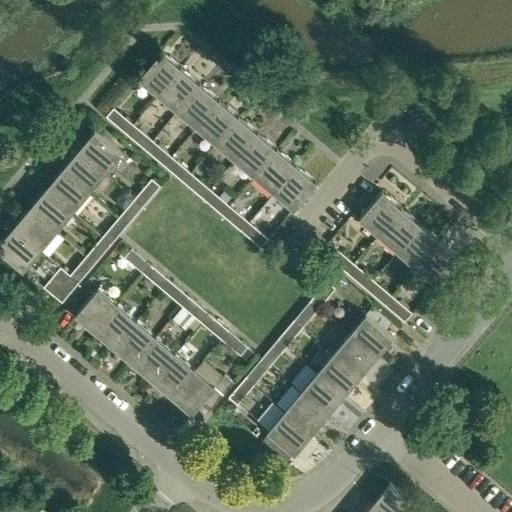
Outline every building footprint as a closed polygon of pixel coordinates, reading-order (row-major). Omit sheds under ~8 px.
[(181,67),(161,50),(138,77),(158,93),(181,67)] [(181,67),(158,93),(178,110),(200,83),(181,67)] [(200,83),(178,110),(197,126),(220,99),(200,83)] [(220,99),(197,126),(216,142),(239,115),(220,99)] [(107,116),(126,132),(133,124),(113,108),(107,116)] [(239,115),(216,142),(236,159),(259,132),(239,115)] [(133,124),(126,132),(145,149),(152,140),(133,124)] [(94,129),(78,149),(105,172),(121,152),(94,129)] [(255,175),(278,148),(259,132),(236,159),(255,175)] [(152,140),(145,149),(164,165),(171,157),(152,140)] [(296,164),(278,148),(255,175),(274,191),(296,164)] [(78,149),(61,168),(88,191),(105,172),(78,149)] [(171,157),(164,165),(184,181),(191,173),(171,157)] [(296,164),(274,191),(294,208),(317,181),(296,164)] [(61,168),(45,188),(72,211),(88,191),(61,168)] [(210,189),(191,173),(184,181),(203,198),(210,189)] [(135,197),(144,204),(159,185),(151,178),(135,197)] [(29,207),(56,230),(72,211),(45,188),(29,207)] [(203,198),(223,214),(230,206),(210,189),(203,198)] [(382,190),(360,217),(380,234),(402,207),(382,190)] [(144,204),(135,197),(119,216),(127,223),(144,204)] [(249,222),(230,206),(223,214),(242,230),(249,222)] [(40,249),(56,230),(29,207),(12,226),(40,249)] [(421,223),(402,207),(380,234),(399,250),(421,223)] [(103,236),(111,243),(127,223),(119,216),(103,236)] [(268,238),(249,222),(242,230),(260,246),(268,238)] [(421,223),(399,250),(418,266),(441,239),(421,223)] [(0,241),(0,249),(23,269),(40,249),(12,226),(0,241)] [(86,255),(95,262),(111,243),(103,236),(86,255)] [(460,256),(441,239),(418,266),(437,282),(460,256)] [(327,255),(334,260),(347,272),(354,264),(334,247),(327,255)] [(143,272),(150,264),(131,248),(124,256),(143,272)] [(70,274),(78,281),(95,262),(86,255),(70,274)] [(150,264),(143,272),(163,289),(169,280),(150,264)] [(354,264),(347,272),(367,288),(374,280),(354,264)] [(61,266),(44,285),(53,294),(62,301),(78,281),(70,274),(61,266)] [(169,280),(163,289),(182,305),(189,297),(169,280)] [(374,280),(367,288),(386,304),(393,296),(374,280)] [(327,281),(310,300),(318,307),(335,288),(327,281)] [(95,330),(118,303),(98,287),(75,313),(95,330)] [(393,296),(386,304),(405,320),(412,312),(393,296)] [(189,297),(182,305),(201,321),(208,313),(189,297)] [(302,326),(318,307),(310,300),(294,320),(302,326)] [(137,319),(118,303),(95,330),(114,346),(137,319)] [(221,338),(228,329),(208,313),(201,321),(221,338)] [(366,313),(349,333),(376,355),(393,336),(366,313)] [(133,362),(156,335),(137,319),(114,346),(133,362)] [(286,346),(302,326),(294,320),(277,339),(286,346)] [(228,329),(221,338),(240,354),(247,346),(228,329)] [(349,333),(333,352),(360,374),(376,355),(349,333)] [(133,362),(153,378),(176,352),(156,335),(133,362)] [(269,365),(286,346),(277,339),(261,358),(269,365)] [(176,352),(153,378),(172,395),(195,368),(176,352)] [(333,352),(317,371),(344,393),(360,374),(333,352)] [(253,385),(269,365),(261,358),(245,378),(253,385)] [(215,384),(195,368),(172,395),(192,411),(215,384)] [(328,413),(344,393),(317,371),(301,390),(328,413)] [(215,384),(214,385),(223,393),(234,380),(224,373),(215,384)] [(253,385),(245,378),(229,396),(237,403),(253,385)] [(311,432),(328,413),(301,390),(284,410),(311,432)] [(294,452),(311,432),(284,410),(268,429),(294,452)] [(389,482),(372,502),(384,511),(410,511),(416,505),(389,482)] [(22,511),(28,506),(18,498),(6,511),(22,511)] [(384,511),(372,502),(363,511),(384,511)]
